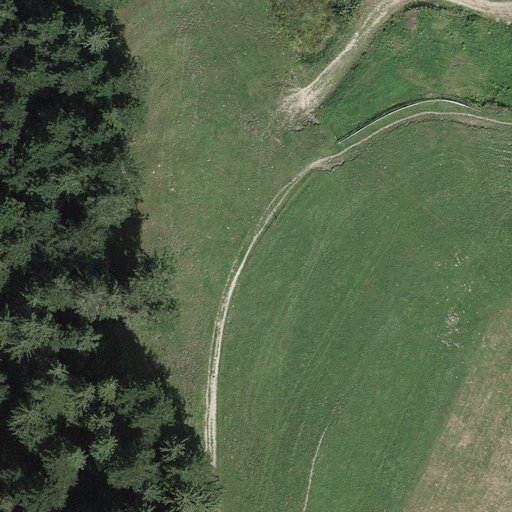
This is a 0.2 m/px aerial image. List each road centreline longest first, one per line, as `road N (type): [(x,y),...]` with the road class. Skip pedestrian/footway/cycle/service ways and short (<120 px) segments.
road 1 (track): [(511,120),(443,111),(379,122),(278,201),(226,290),(217,328),(212,511)]
road 2 (track): [(292,131),(386,0)]
